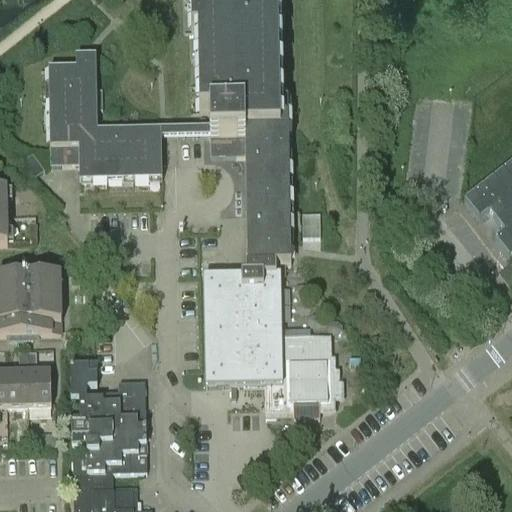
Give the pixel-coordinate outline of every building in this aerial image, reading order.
[(50,171),(74,171),(78,171),(79,187),(82,187),(82,184),(90,184),(90,187),(124,186),(124,183),(132,183),(132,186),(151,185),(151,182),(159,182),(159,185),(162,185),(161,143),(209,142),(210,158),(235,157),(235,162),(244,162),(246,219),(247,269),(244,269),(245,280),(203,281),(206,392),(265,391),(265,412),(266,418),(293,417),(294,424),(320,424),(319,413),(331,412),(331,400),(342,399),(342,386),(339,386),(338,373),(335,373),(335,361),(331,361),(330,341),(281,342),(280,279),(275,280),(275,269),(291,269),(287,106),(279,106),(277,0),(190,0),(191,11),(194,10),(194,19),(191,19),(191,37),(200,37),(201,46),(197,46),(198,64),(201,64),(201,73),(198,73),(198,91),(201,91),(201,99),(198,99),(199,117),(209,117),(209,134),(181,135),(97,137),(96,62),(84,62),(75,62),(76,74),(48,74),(48,92),(53,92),(54,105),(48,105),(48,107),(54,107),(54,121),(49,121),(50,171)] [(34,183),(38,181),(44,176),(32,159),(22,167),(34,183)] [(511,168),(464,206),(479,226),(489,218),(504,237),(494,245),(509,265),(511,262),(511,168)] [(7,195),(0,194),(0,249),(8,250),(7,195)] [(320,243),(320,219),(302,219),(302,243),(320,243)] [(0,340),(12,340),(12,343),(12,345),(34,345),(33,340),(62,339),(62,333),(61,279),(0,280),(0,340)] [(18,372),(27,372),(27,358),(18,358),(18,372)] [(36,358),(27,358),(27,372),(36,372),(36,358)] [(97,389),(97,370),(70,371),(71,390),(71,405),(79,404),(79,425),(71,425),(72,451),(85,450),(86,464),(86,480),(112,479),(147,478),(146,424),(145,388),(118,389),(119,398),(97,399),(97,404),(87,404),(87,392),(89,389),(97,389)] [(0,413),(8,413),(7,377),(0,377),(0,413)] [(7,377),(8,413),(30,413),(29,377),(7,377)] [(29,377),(30,413),(52,412),(51,377),(29,377)] [(86,464),(72,464),(73,511),(137,511),(137,508),(137,506),(133,506),(133,496),(124,497),(124,493),(112,493),(112,479),(86,480),(86,464)]
